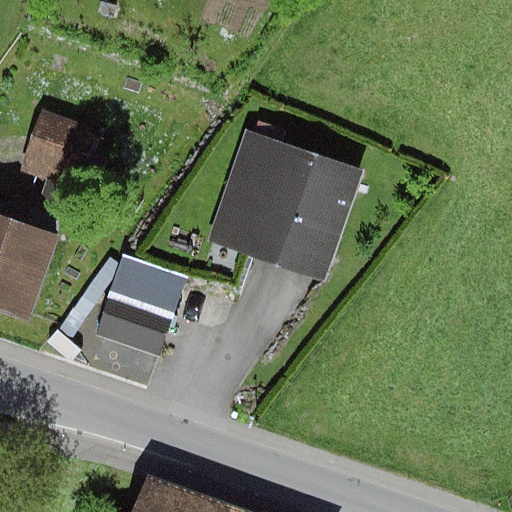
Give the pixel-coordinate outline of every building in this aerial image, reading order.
[(100,130),(42,111),(23,169),(81,188),(100,130)] [(364,171),(245,130),(207,242),(325,283),(364,171)] [(0,312),(30,323),(61,235),(0,214),(0,312)] [(188,277),(122,255),(94,339),(160,361),(188,277)] [(133,511),(250,511),(146,475),(133,511)]
